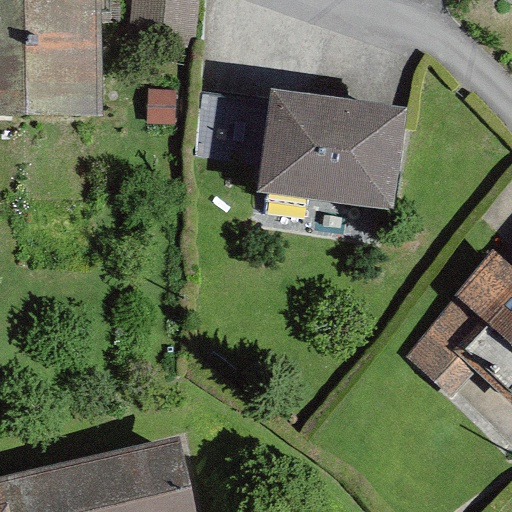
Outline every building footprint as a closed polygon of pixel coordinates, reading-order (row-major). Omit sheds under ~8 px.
[(0,0),(0,135),(97,132),(92,0),(0,0)] [(134,0),(134,43),(198,45),(198,0),(134,0)] [(262,108),(251,211),(385,226),(397,123),(262,108)] [(511,286),(486,267),(416,358),(511,449),(511,286)] [(0,511),(171,511),(156,452),(0,491),(0,511)]
